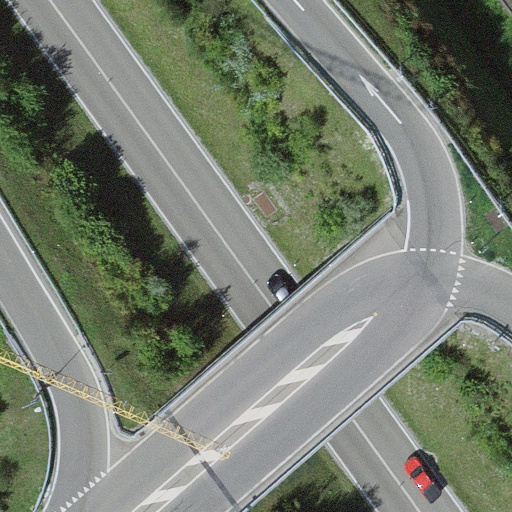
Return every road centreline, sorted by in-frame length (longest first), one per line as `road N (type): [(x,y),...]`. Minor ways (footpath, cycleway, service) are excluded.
road 1 (trunk): [(50,0),(420,511)]
road 2 (trunk): [(432,282),(392,290),(187,440),(109,511)]
road 3 (trunk): [(196,511),(410,327),(432,282)]
road 4 (trunk): [(432,282),(437,231),(426,162),(295,0)]
road 5 (trunk): [(0,256),(78,400),(84,511)]
